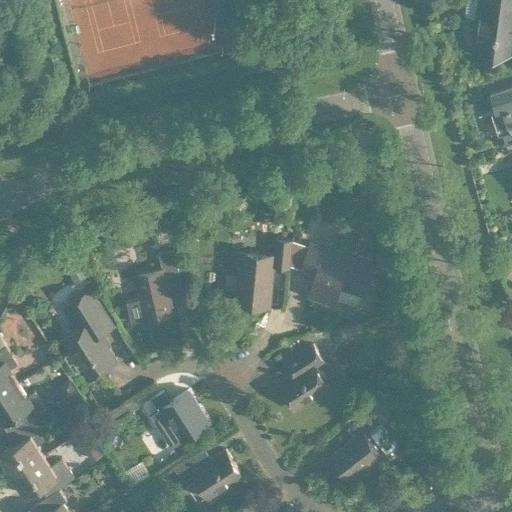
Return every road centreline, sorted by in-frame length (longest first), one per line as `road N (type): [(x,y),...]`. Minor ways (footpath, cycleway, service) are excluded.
road 1 (residential): [(2,196),(51,165),(175,129),(400,90)]
road 2 (tertiary): [(488,477),(400,90)]
road 3 (residential): [(328,511),(290,493),(225,384)]
